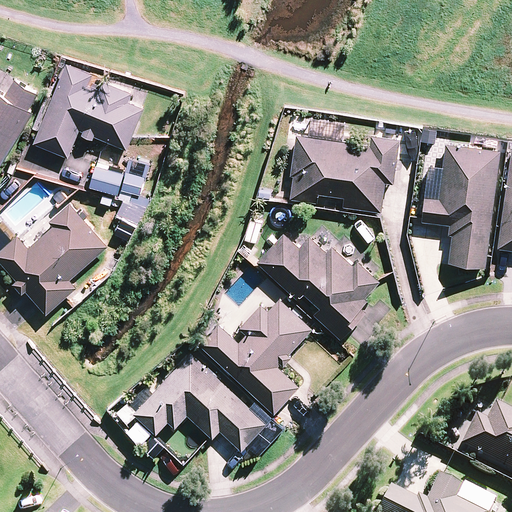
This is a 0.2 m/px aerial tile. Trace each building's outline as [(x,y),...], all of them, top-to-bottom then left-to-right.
[(66,63),(33,143),(67,157),(79,130),(81,131),(80,134),(93,139),(94,136),(126,149),(144,108),(128,101),(132,93),(101,80),(98,89),(88,85),(92,73),(66,63)] [(0,166),(33,112),(28,109),(38,93),(15,78),(5,95),(0,92),(0,166)] [(293,175),(290,198),(317,202),(319,192),(344,196),(342,206),(381,211),(385,182),(393,183),(396,160),(399,139),(371,135),(370,144),(296,134),(290,175),(293,175)] [(448,261),(485,266),(501,150),(445,143),(438,196),(424,195),(421,216),(421,220),(449,224),(448,234),(452,234),(448,261)] [(511,146),(497,247),(511,248),(511,146)] [(90,186),(119,193),(124,172),(96,165),(90,186)] [(127,170),(122,189),(139,194),(144,175),(127,170)] [(70,279),(107,245),(69,203),(49,221),(53,225),(29,247),(17,234),(0,249),(0,261),(16,279),(12,283),(22,293),(25,290),(46,313),(77,287),(70,279)] [(141,209),(124,203),(119,217),(136,223),(141,209)] [(45,223),(30,205),(14,218),(28,237),(45,223)] [(313,313),(341,339),(360,318),(354,313),(367,300),(364,297),(380,281),(377,278),(357,259),(353,264),(332,245),(326,251),(309,235),(299,246),(284,232),(257,260),(297,298),(304,291),(320,306),(313,313)] [(199,343),(274,413),(300,386),(277,365),(280,362),(283,365),(292,356),(289,353),(312,328),(280,297),(268,310),(261,303),(238,327),(246,333),(238,341),(218,322),(199,343)] [(267,422),(190,351),(133,412),(156,433),(168,421),(175,427),(187,414),(212,438),(220,429),(241,449),(267,422)] [(475,416),(460,447),(511,472),(511,412),(494,404),(485,421),(475,416)] [(151,433),(138,419),(126,430),(139,444),(151,433)] [(377,511),(476,511),(454,501),(461,488),(441,478),(438,476),(425,502),(417,498),(416,501),(390,488),(377,511)]
